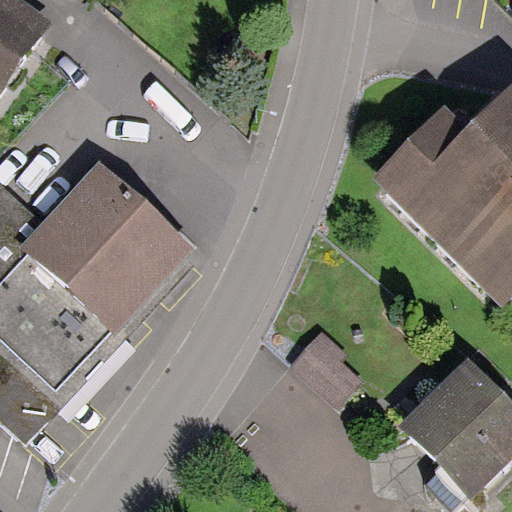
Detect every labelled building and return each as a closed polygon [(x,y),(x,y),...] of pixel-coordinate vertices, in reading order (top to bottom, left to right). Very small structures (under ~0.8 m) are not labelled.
[(0,0),(0,90),(48,20),(17,0),(0,0)] [(505,302),(511,295),(511,83),(469,128),(446,106),(377,179),(505,302)] [(206,258),(99,161),(45,221),(0,180),(0,426),(28,452),(206,258)] [(294,369),(337,408),(365,378),(344,360),(350,354),(326,333),(294,369)] [(471,494),(511,456),(511,400),(472,357),(403,420),(471,494)]
